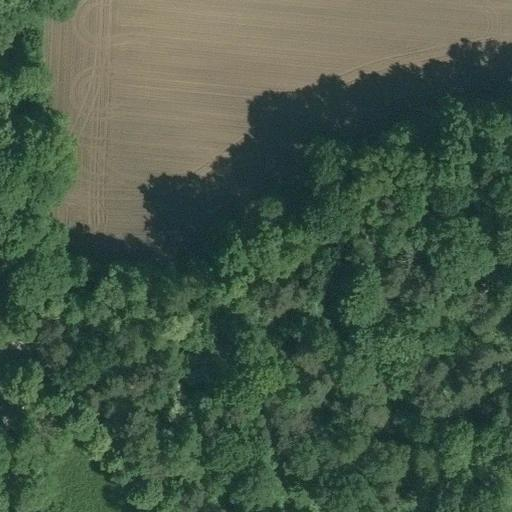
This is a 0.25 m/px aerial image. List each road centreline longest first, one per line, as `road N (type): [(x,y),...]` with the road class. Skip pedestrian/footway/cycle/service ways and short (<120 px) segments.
road 1 (residential): [(15,0),(10,325)]
road 2 (residential): [(204,511),(10,325)]
road 3 (residential): [(10,325),(5,511)]
